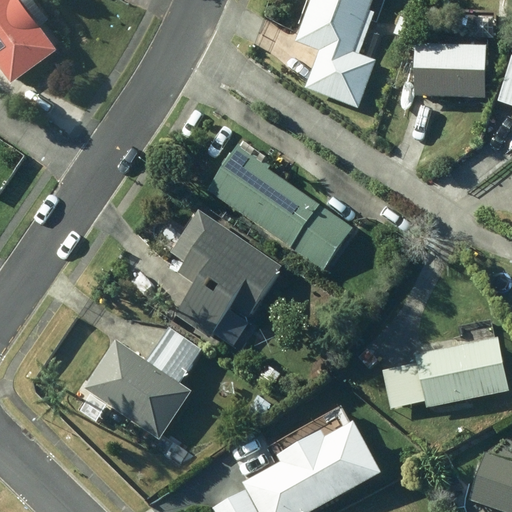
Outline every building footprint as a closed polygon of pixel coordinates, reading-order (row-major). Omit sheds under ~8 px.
[(0,0),(0,74),(6,82),(52,49),(35,25),(43,20),(28,0),(0,0)] [(307,0),(292,45),(316,54),(303,91),(356,110),(373,64),(350,56),(370,0),(307,0)] [(411,49),(411,100),(457,100),(457,104),(467,104),(467,101),(482,102),(483,53),(494,53),(494,40),(482,40),(482,50),(411,49)] [(511,61),(508,60),(494,105),(511,110),(511,61)] [(203,195),(321,274),(349,231),(262,173),(264,170),(234,149),(203,195)] [(277,270),(196,214),(166,256),(181,266),(174,277),(192,289),(171,318),(205,341),(210,334),(230,347),(244,327),(226,314),(229,310),(243,320),(277,270)] [(112,347),(81,393),(156,444),(188,397),(175,388),(198,355),(165,332),(141,366),(112,347)] [(411,359),(412,368),(381,375),(388,411),(422,405),(424,411),(506,396),(495,343),(411,359)] [(259,377),(273,385),(278,376),(264,368),(259,377)] [(255,400),(245,416),(257,424),(268,408),(255,400)] [(211,511),(307,511),(378,473),(350,423),(322,439),(318,430),(270,457),(275,465),(241,484),(243,488),(209,507),(211,511)] [(467,503),(496,511),(511,511),(511,466),(481,457),(467,503)]
